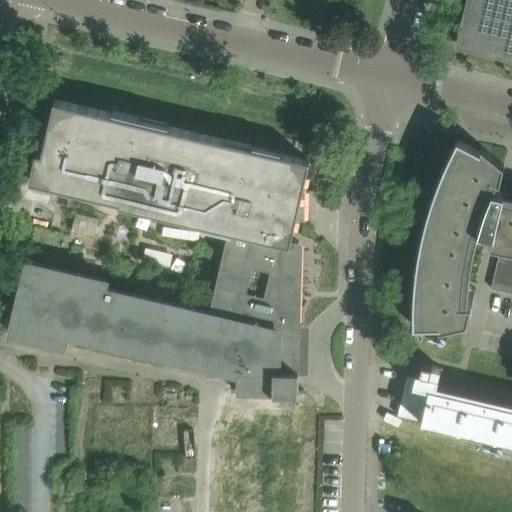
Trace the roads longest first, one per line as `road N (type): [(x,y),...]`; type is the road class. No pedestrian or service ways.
road 1 (residential): [(352,511),(357,251),(392,76)]
road 2 (residential): [(244,41),(67,0)]
road 3 (residential): [(392,76),(244,41)]
road 4 (residential): [(511,104),(392,76)]
